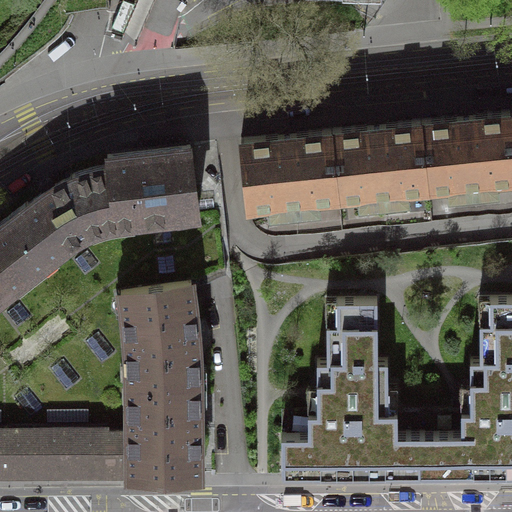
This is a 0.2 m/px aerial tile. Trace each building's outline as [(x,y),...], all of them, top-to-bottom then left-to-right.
[(163,0),(116,0),(117,11),(134,25),(153,24),(164,4),(163,0)] [(511,136),(509,110),(465,115),(420,119),(427,192),(430,214),(511,205),(511,136)] [(427,192),(420,119),(375,124),(331,128),(338,201),(341,223),(430,214),(427,192)] [(252,233),(341,223),(338,201),(331,128),(287,133),(242,138),(250,210),(252,233)] [(115,220),(199,210),(195,178),(190,142),(153,147),(107,152),(109,164),(115,220)] [(27,201),(11,213),(29,237),(12,250),(28,272),(70,239),(84,230),(99,224),(115,220),(109,164),(89,168),(70,174),(71,176),(58,183),(49,187),(29,202),(27,201)] [(219,276),(215,239),(220,239),(219,231),(213,177),(195,178),(199,210),(115,220),(99,224),(84,230),(70,239),(28,272),(0,293),(0,430),(129,429),(128,382),(126,336),(120,290),(191,279),(192,286),(193,286),(211,279),(219,276)] [(0,293),(28,272),(12,250),(29,237),(11,213),(0,221),(0,293)] [(126,336),(128,382),(199,381),(197,333),(196,324),(192,286),(191,279),(120,290),(126,336)] [(430,429),(430,472),(504,471),(511,471),(511,294),(489,295),(489,318),(480,318),(480,356),(470,356),(470,382),(469,382),(469,394),(470,405),(461,405),(461,429),(430,429)] [(317,357),(317,383),(316,384),(316,395),(316,406),(308,406),(308,430),(282,430),(282,464),(282,473),(350,473),(430,472),(430,429),(398,429),(397,406),(389,406),(389,383),(388,383),(388,357),(377,357),(377,296),(336,296),(336,319),(327,319),(327,357),(317,357)] [(199,381),(128,382),(129,429),(129,472),(129,474),(200,474),(200,414),(199,381)] [(129,429),(0,430),(0,473),(10,473),(129,472),(129,429)]
